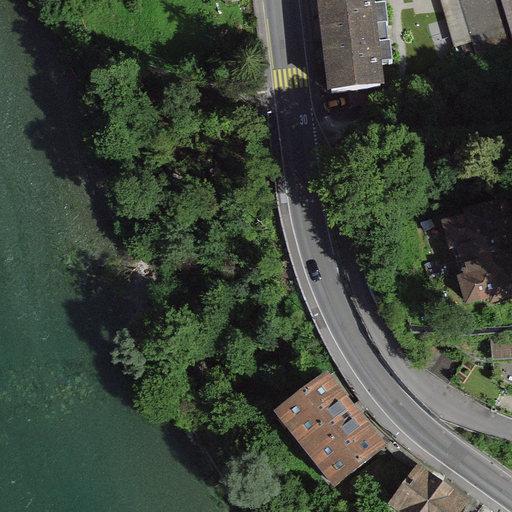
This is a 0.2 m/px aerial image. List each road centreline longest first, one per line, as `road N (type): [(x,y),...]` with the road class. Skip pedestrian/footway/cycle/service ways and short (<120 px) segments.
road 1 (residential): [(511,494),(404,410),(359,344),(310,236),(296,123)]
road 2 (residential): [(511,432),(429,390),(394,360),(362,299),(325,158),(296,123)]
road 3 (residential): [(296,123),(282,0)]
